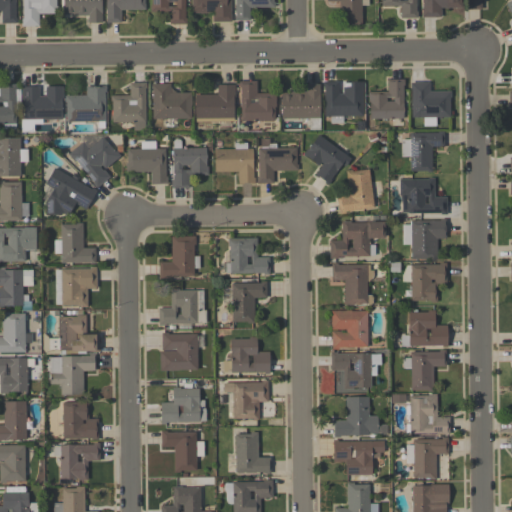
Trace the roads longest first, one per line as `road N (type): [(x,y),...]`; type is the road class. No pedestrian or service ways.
road 1 (residential): [(474,49),(0,57)]
road 2 (residential): [(481,511),(474,49)]
road 3 (residential): [(309,511),(304,217)]
road 4 (residential): [(136,511),(132,220)]
road 5 (residential): [(304,217),(132,220)]
